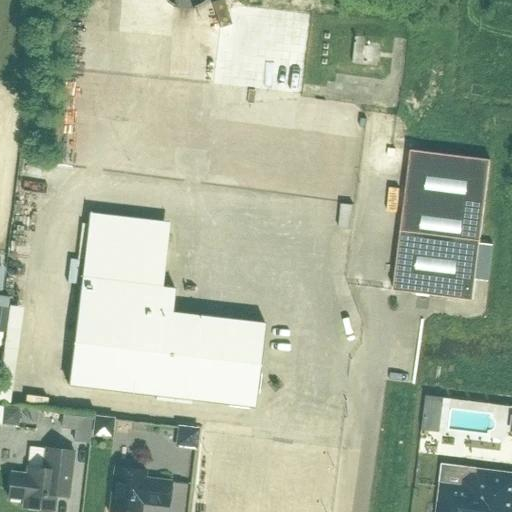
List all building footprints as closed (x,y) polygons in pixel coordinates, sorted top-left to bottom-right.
[(489,282),(494,245),(480,243),(491,160),(411,151),(401,231),(394,291),(417,294),(417,296),(430,297),(430,296),(473,301),(476,280),(489,282)] [(254,408),(264,324),(171,313),(174,289),(161,288),(168,235),(87,226),(68,386),(254,408)] [(16,397),(26,300),(13,299),(8,345),(0,343),(0,354),(6,355),(2,396),(16,397)] [(443,400),(427,398),(426,405),(443,407),(443,400)] [(451,428),(501,435),(504,410),(455,404),(451,428)] [(102,437),(114,428),(115,418),(94,415),(92,436),(102,437)] [(200,428),(178,425),(175,447),(197,450),(200,428)] [(54,511),(56,498),(69,499),(70,486),(74,452),(45,449),(30,447),(27,468),(26,475),(11,473),(8,499),(23,501),(22,507),(54,511)] [(168,508),(171,482),(145,479),(146,472),(114,468),(109,511),(141,511),(142,505),(168,508)] [(511,511),(511,475),(445,468),(439,511),(511,511)]
